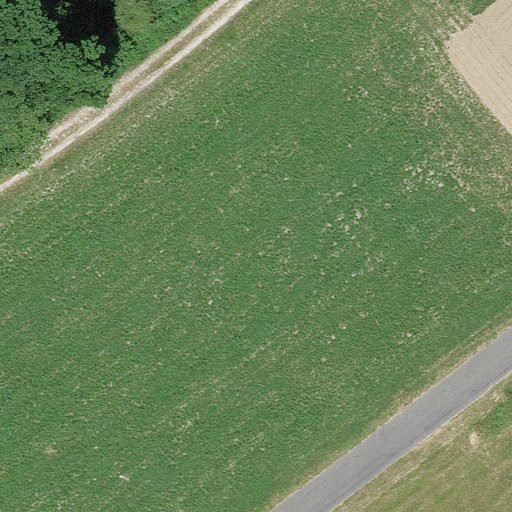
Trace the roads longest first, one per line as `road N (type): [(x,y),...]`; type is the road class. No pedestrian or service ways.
road 1 (track): [(0,183),(54,148),(231,0)]
road 2 (unclassified): [(296,511),(511,349)]
